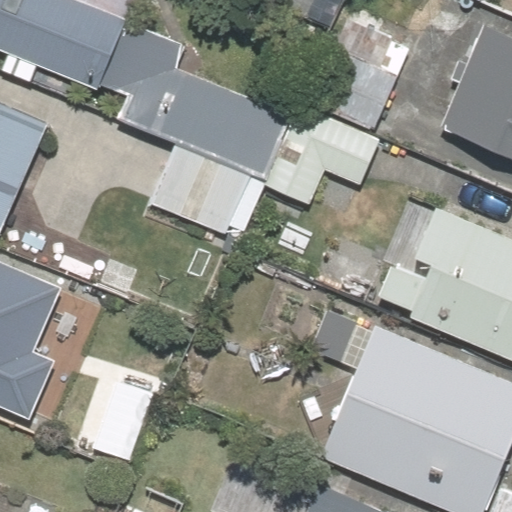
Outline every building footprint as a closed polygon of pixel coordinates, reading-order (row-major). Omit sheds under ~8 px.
[(0,0),(0,51),(15,58),(11,69),(269,176),(295,115),(177,66),(186,45),(134,23),(143,0),(0,0)] [(482,0),(449,0),(477,12),(482,0)] [(415,44),(352,18),(316,104),(379,130),(415,44)] [(511,35),(489,25),(443,133),(511,161),(511,35)] [(56,122),(0,98),(0,232),(8,236),(56,122)] [(268,189),(317,210),(333,172),(368,186),(388,139),(304,104),(268,189)] [(240,246),(269,176),(179,139),(150,208),(240,246)] [(511,237),(460,215),(443,209),(422,260),(438,267),(432,281),(396,266),(383,297),(419,312),(417,317),(511,356),(511,237)] [(0,403),(26,415),(52,355),(31,346),(59,282),(0,256),(0,403)] [(318,345),(367,366),(328,459),(454,511),(489,511),(511,458),(511,381),(383,328),(381,334),(331,313),(318,345)] [(159,395),(117,378),(89,445),(131,463),(159,395)] [(390,511),(325,485),(313,511),(390,511)] [(511,511),(511,488),(507,487),(496,511),(511,511)] [(165,511),(144,503),(140,511),(165,511)]
